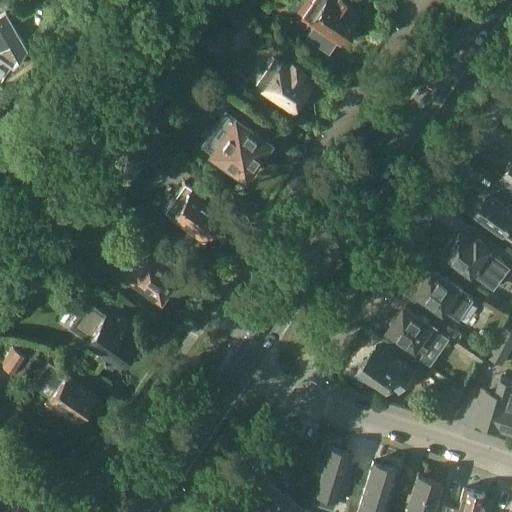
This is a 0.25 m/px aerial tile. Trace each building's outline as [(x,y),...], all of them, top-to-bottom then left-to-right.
[(0,0),(0,2),(6,14),(20,5),(21,5),(18,0),(0,0)] [(228,0),(206,0),(230,16),(237,21),(244,11),(228,0)] [(310,21),(313,24),(304,38),(329,54),(340,38),(342,39),(348,30),(346,29),(356,14),(347,8),(350,3),(345,0),(312,0),(302,15),(310,21)] [(12,29),(10,24),(5,19),(0,18),(0,56),(13,66),(26,47),(19,34),(12,39),(10,35),(12,29)] [(263,89),(267,92),(278,99),(292,109),(294,105),(297,105),(300,100),(299,97),(309,82),(300,76),(303,71),(292,63),(289,68),(281,63),(273,58),(255,83),(264,89),(263,89)] [(161,81),(188,100),(192,94),(205,103),(216,87),(186,66),(180,76),(170,68),(161,81)] [(203,144),(212,150),(211,151),(245,175),(247,171),(249,173),(256,163),(254,162),(269,140),(234,117),(225,111),(203,144)] [(120,118),(113,128),(132,141),(139,131),(120,118)] [(159,167),(172,176),(179,166),(166,157),(159,167)] [(511,161),(509,162),(505,167),(506,171),(498,183),(509,191),(511,187),(511,161)] [(172,216),(201,236),(205,231),(208,233),(221,214),(218,212),(221,206),(192,186),(192,187),(184,181),(164,210),(173,215),(172,216)] [(75,182),(69,190),(85,202),(91,194),(75,182)] [(511,203),(508,201),(507,203),(490,192),(484,201),(480,202),(476,207),(477,211),(475,213),(492,224),(492,228),(497,231),(500,231),(511,238),(511,203)] [(74,217),(58,205),(40,229),(56,241),(74,217)] [(467,268),(489,284),(498,272),(488,265),(494,256),(486,250),(488,247),(477,239),(475,242),(461,231),(453,241),(450,241),(447,246),(448,251),(446,252),(460,262),(459,265),(464,269),(467,268)] [(128,274),(160,296),(162,293),(165,292),(168,287),(168,284),(177,271),(167,264),(171,258),(159,250),(155,255),(145,248),(136,242),(119,267),(127,273),(128,274)] [(31,245),(14,270),(30,281),(38,269),(48,275),(57,262),(31,245)] [(458,288),(458,287),(432,269),(425,280),(422,280),(418,286),(419,288),(417,292),(431,302),(431,305),(436,308),(439,307),(443,310),(443,309),(458,319),(472,298),(458,288)] [(505,317),(511,307),(489,294),(483,304),(496,311),(505,317)] [(68,326),(78,333),(86,339),(101,349),(97,356),(110,365),(114,358),(118,361),(135,336),(125,329),(129,323),(117,316),(113,321),(104,315),(103,315),(85,302),(68,326)] [(415,346),(424,352),(437,333),(431,328),(432,326),(404,306),(396,316),(393,317),(389,322),(390,324),(388,328),(402,338),(402,342),(407,345),(411,344),(414,347),(415,346)] [(489,357),(502,364),(511,344),(511,330),(506,327),(489,357)] [(456,346),(479,363),(486,353),(463,336),(456,346)] [(22,361),(29,365),(38,351),(19,339),(15,345),(13,344),(1,362),(15,372),(22,361)] [(364,376),(383,389),(387,383),(396,390),(413,367),(387,348),(383,351),(376,346),(366,359),(363,360),(359,365),(360,368),(357,371),(361,373),(360,376),(363,378),(364,376)] [(63,408),(78,418),(95,395),(60,371),(48,362),(31,385),(49,398),(44,405),(58,414),(63,408)] [(484,396),(477,418),(511,428),(511,404),(507,403),(510,395),(509,394),(511,383),(511,379),(501,376),(497,390),(487,387),(487,389),(483,387),(481,395),(484,396)] [(461,392),(450,387),(445,384),(431,409),(447,418),(451,410),(461,392)] [(0,407),(0,423),(19,436),(27,425),(0,407)] [(0,447),(10,433),(0,426),(0,447)] [(333,508),(338,491),(349,453),(327,446),(310,502),(333,508)] [(382,511),(386,500),(396,467),(372,460),(362,492),(355,511),(382,511)] [(440,479),(417,472),(407,503),(409,504),(406,511),(429,511),(430,510),(431,510),(440,479)] [(0,476),(0,511),(24,511),(26,509),(29,509),(32,504),(32,501),(34,498),(1,475),(0,476)] [(258,497),(252,504),(263,511),(288,511),(296,501),(268,482),(258,497)] [(479,511),(485,493),(463,487),(455,511),(479,511)]
